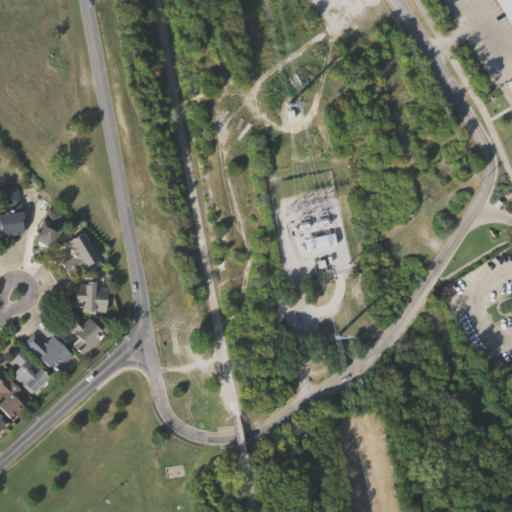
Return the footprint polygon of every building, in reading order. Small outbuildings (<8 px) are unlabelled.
[(511,0),(511,26),(495,0),(511,0)] [(19,201),(19,204),(21,204),(24,226),(21,226),(22,235),(0,237),(0,214),(2,214),(2,213),(7,212),(7,210),(11,210),(11,212),(12,212),(12,206),(2,207),(0,190),(17,188),(19,201)] [(59,215),(54,227),(60,230),(50,249),(31,239),(48,207),(60,214),(59,215)] [(1,219),(4,239),(0,239),(0,264),(0,265),(25,261),(19,216),(1,219)] [(96,258),(67,276),(60,265),(72,258),(63,242),(80,231),(96,258)] [(33,268),(52,276),(65,245),(46,237),(33,268)] [(73,285),(61,291),(68,304),(98,288),(84,261),(65,270),(73,285)] [(93,284),(92,287),(104,287),(103,311),(80,310),(80,305),(68,305),(69,295),(71,295),(72,283),(82,284),(83,281),(91,281),(91,284),(93,284)] [(74,312),(80,318),(84,314),(91,322),(96,318),(107,330),(79,356),(67,344),(73,339),(69,335),(72,332),(63,322),(74,312)] [(40,340),(42,342),(50,334),(71,357),(63,364),(65,366),(56,374),(46,363),(43,366),(21,342),(32,332),(40,340)] [(78,367),(71,373),(81,384),(106,362),(90,345),(84,350),(76,342),(65,352),(78,367)] [(28,392),(27,393),(8,375),(17,366),(6,356),(16,345),(36,364),(34,366),(44,375),(28,392)] [(57,402),(74,385),(52,364),(44,371),(33,361),(24,371),(57,402)] [(23,408),(9,421),(0,412),(0,371),(22,393),(15,400),(23,408)] [(8,384),(19,394),(11,403),(32,421),(48,404),(17,375),(8,384)] [(0,437),(12,450),(25,437),(17,429),(24,423),(0,397),(0,437)]
